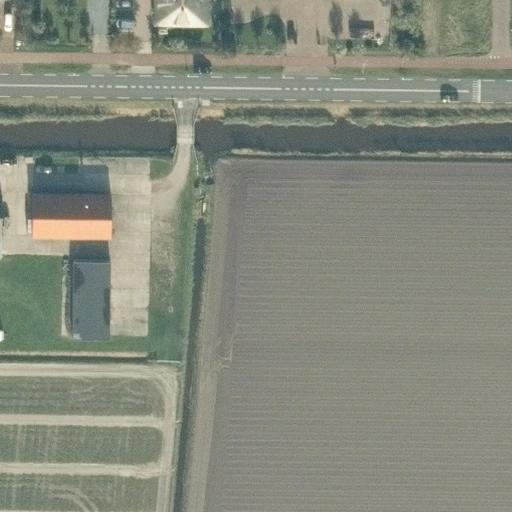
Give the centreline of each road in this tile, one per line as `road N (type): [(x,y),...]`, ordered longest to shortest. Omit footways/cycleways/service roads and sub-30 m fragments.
road 1 (tertiary): [(0,84),(511,89)]
road 2 (track): [(0,177),(166,180),(181,170),(186,86)]
